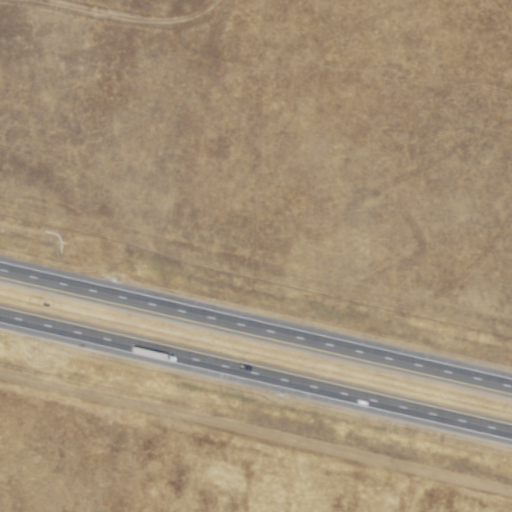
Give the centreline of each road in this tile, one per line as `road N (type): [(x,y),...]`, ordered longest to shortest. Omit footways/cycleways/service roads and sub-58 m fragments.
road 1 (motorway): [(511,386),(0,268)]
road 2 (motorway): [(0,308),(511,426)]
road 3 (track): [(511,490),(0,375)]
road 4 (track): [(215,0),(166,21),(36,0)]
